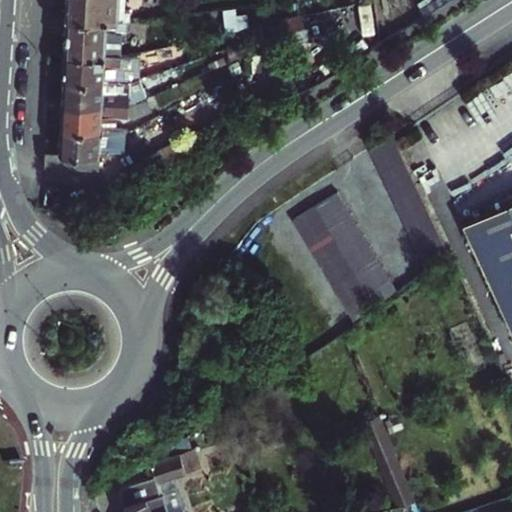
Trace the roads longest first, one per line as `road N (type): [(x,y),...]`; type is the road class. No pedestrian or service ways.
road 1 (primary): [(511,1),(235,185)]
road 2 (primary): [(144,344),(162,277),(235,185)]
road 3 (secondary): [(86,271),(21,215),(0,132)]
road 4 (primary): [(235,185),(155,246),(94,273)]
road 5 (primary): [(19,388),(44,451),(45,511)]
road 6 (primary): [(66,511),(72,451),(111,401)]
